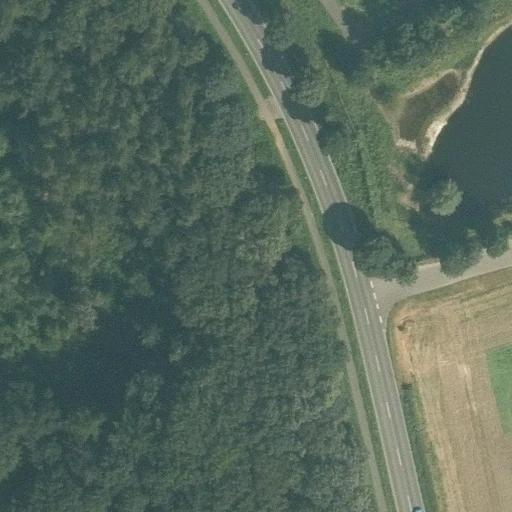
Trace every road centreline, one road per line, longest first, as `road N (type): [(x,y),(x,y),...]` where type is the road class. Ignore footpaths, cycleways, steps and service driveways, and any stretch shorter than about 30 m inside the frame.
road 1 (secondary): [(410,511),(377,354),(336,214),(298,119),(228,0)]
road 2 (track): [(424,0),(354,37),(329,0)]
